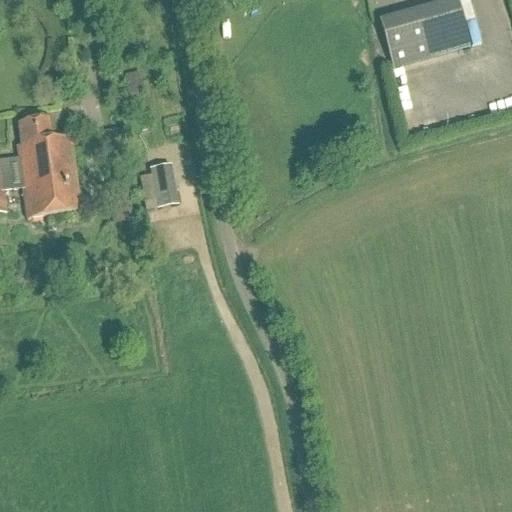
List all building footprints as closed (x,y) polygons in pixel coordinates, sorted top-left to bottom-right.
[(499,0),(507,27),(511,25),(511,3),(511,0),(499,0)] [(477,1),(467,3),(470,25),(481,23),(477,1)] [(456,2),(377,25),(391,73),(470,50),(456,2)] [(470,28),(474,47),(488,44),(483,25),(470,28)] [(427,80),(405,83),(407,97),(428,94),(427,80)] [(421,125),(446,117),(443,107),(418,115),(421,125)] [(17,163),(0,165),(0,217),(4,217),(1,195),(21,193),(26,224),(79,216),(70,142),(52,144),(49,123),(17,127),(20,149),(15,150),(17,163)] [(149,173),(157,213),(177,209),(170,170),(149,173)]
